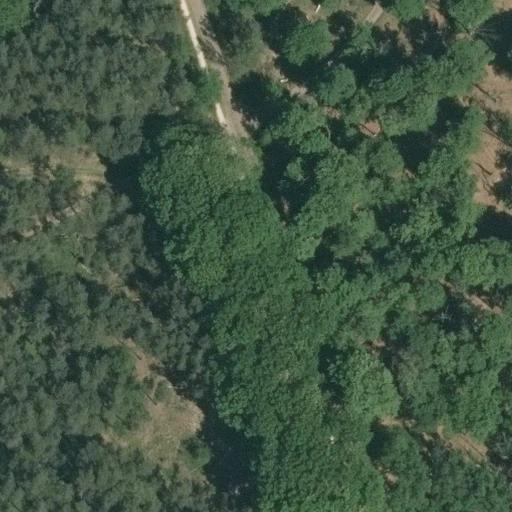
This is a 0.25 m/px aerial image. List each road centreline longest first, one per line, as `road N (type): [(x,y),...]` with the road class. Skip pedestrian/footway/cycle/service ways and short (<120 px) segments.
road 1 (track): [(374,511),(240,130)]
road 2 (track): [(240,130),(165,167),(0,176)]
road 3 (track): [(382,0),(338,59),(240,130)]
road 4 (track): [(240,130),(195,0)]
road 5 (track): [(0,249),(110,194)]
